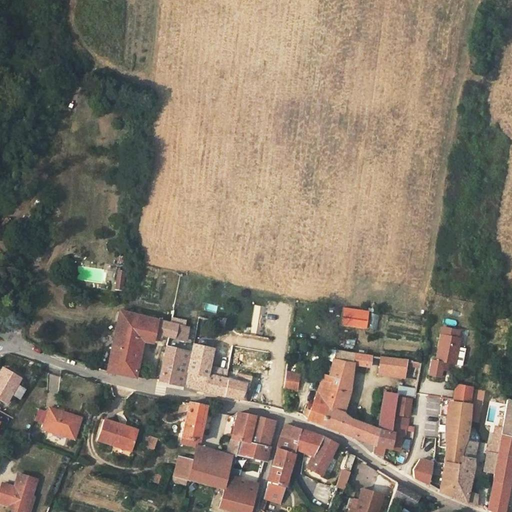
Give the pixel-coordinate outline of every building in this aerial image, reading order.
[(134,378),(142,340),(152,342),(153,333),(157,320),(121,312),(119,311),(106,372),(134,378)] [(186,328),(189,315),(177,312),(174,325),(186,328)] [(214,321),(213,326),(220,328),(221,326),(224,327),(224,324),(226,319),(222,319),(221,323),(214,321)] [(160,335),(168,336),(167,347),(183,350),(186,328),(174,325),(157,320),(153,333),(160,335)] [(442,329),(441,336),(456,338),(457,332),(442,329)] [(152,342),(156,343),(158,337),(159,337),(160,335),(153,333),(152,342)] [(441,336),(441,335),(436,361),(432,360),(429,375),(440,377),(441,371),(444,371),(446,368),(447,364),(454,365),(459,339),(456,338),(441,336)] [(212,350),(192,345),(191,353),(183,350),(167,347),(159,382),(185,387),(204,392),(226,397),(239,399),(244,400),(249,389),(248,388),(250,377),(238,373),(235,382),(227,380),(206,374),(208,366),(210,358),(212,350)] [(328,349),(325,359),(333,362),(333,360),(335,351),(328,349)] [(333,360),(352,363),(353,354),(335,351),(333,360)] [(354,365),(368,368),(370,356),(362,355),(358,354),(353,354),(352,363),(354,364),(354,365)] [(384,369),(384,375),(390,376),(390,375),(393,359),(381,357),(379,368),(384,369)] [(390,375),(403,377),(406,361),(393,359),(390,375)] [(374,446),(377,429),(342,416),(350,393),(354,365),(354,364),(352,363),(333,360),(333,362),(330,378),(320,425),(370,445),(374,446)] [(212,367),(208,366),(206,374),(227,380),(229,370),(212,367)] [(25,382),(3,370),(3,371),(0,375),(0,398),(8,403),(13,395),(20,399),(25,391),(21,389),(25,382)] [(286,374),(284,389),(296,390),(297,375),(286,374)] [(330,378),(322,375),(306,419),(320,425),(330,378)] [(457,385),(456,392),(455,400),(470,402),(473,387),(457,385)] [(415,390),(399,387),(397,395),(414,398),(415,390)] [(396,395),(383,393),(383,396),(377,429),(390,432),(392,416),(396,395)] [(409,399),(397,397),(394,414),(406,416),(409,399)] [(447,417),(445,425),(445,447),(444,466),(438,491),(454,498),(467,428),(469,420),(470,406),(470,405),(470,402),(455,400),(453,400),(453,403),(448,402),(447,417)] [(188,408),(180,444),(188,445),(196,447),(196,442),(198,443),(206,407),(185,403),(184,407),(188,408)] [(50,409),(43,430),(75,440),(82,419),(50,409)] [(237,413),(231,440),(227,452),(226,455),(231,456),(235,457),(239,442),(250,444),(253,431),(260,433),(263,418),(256,416),(237,413)] [(501,434),(511,437),(511,417),(504,415),(501,434)] [(390,432),(377,429),(374,446),(399,450),(401,436),(404,436),(407,419),(392,416),(390,432)] [(249,511),(258,485),(232,478),(237,455),(266,462),(268,453),(270,447),(268,447),(274,424),(275,421),(273,420),(263,418),(260,433),(253,431),(250,444),(239,442),(235,457),(231,456),(223,490),(219,507),(237,511),(249,511)] [(104,420),(97,441),(115,447),(115,445),(131,450),(137,431),(104,420)] [(283,426),(281,435),(297,440),(300,429),(288,425),(284,424),(283,426)] [(470,430),(467,428),(465,441),(475,443),(476,444),(476,443),(478,444),(478,440),(476,436),(475,433),(473,431),(470,430)] [(297,440),(293,449),(294,450),(302,452),(310,433),(300,429),(297,440)] [(307,468),(321,475),(336,445),(324,438),(310,433),(302,452),(304,453),(302,456),(310,459),(307,468)] [(510,460),(511,453),(511,437),(501,434),(501,436),(497,454),(494,474),(487,511),(489,511),(503,511),(510,478),(510,460)] [(501,436),(493,434),(491,446),(489,453),(497,454),(501,436)] [(281,435),(277,449),(291,453),(292,453),(293,449),(297,440),(281,435)] [(149,451),(155,440),(148,436),(142,447),(148,450),(149,451)] [(476,494),(468,491),(473,469),(473,460),(476,444),(475,443),(465,441),(454,498),(470,504),(475,506),(476,494)] [(491,446),(483,444),(481,451),(486,452),(489,453),(491,446)] [(210,487),(219,453),(197,447),(194,461),(189,481),(210,487)] [(277,449),(273,465),(289,470),(293,454),(291,453),(277,449)] [(219,453),(210,487),(223,490),(231,456),(226,455),(227,452),(219,450),(219,453)] [(486,452),(483,471),(494,474),(497,454),(489,453),(486,452)] [(350,471),(355,456),(348,454),(343,468),(350,471)] [(194,461),(178,458),(173,476),(174,477),(188,480),(189,481),(194,461)] [(428,485),(433,463),(419,458),(413,469),(414,478),(428,485)] [(264,497),(280,503),(285,486),(289,470),(273,465),(264,497)] [(13,487),(1,483),(0,488),(0,503),(17,508),(27,511),(31,495),(36,479),(17,473),(14,483),(18,484),(17,488),(13,487)] [(188,480),(174,477),(172,482),(186,486),(188,480)] [(394,497),(413,508),(419,496),(398,485),(394,497)] [(354,511),(376,511),(381,494),(361,488),(354,511)] [(27,511),(17,508),(16,511),(29,511),(34,496),(31,495),(27,511)]
